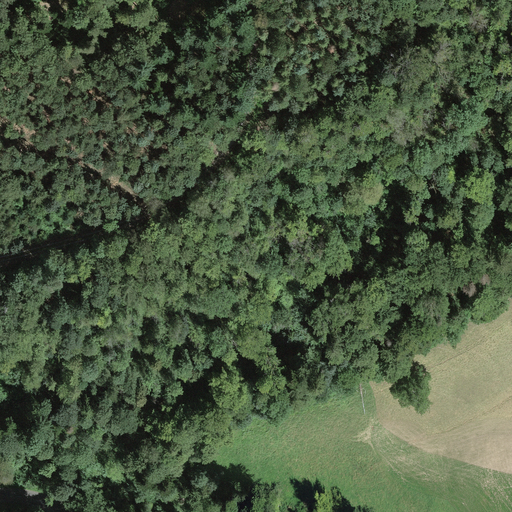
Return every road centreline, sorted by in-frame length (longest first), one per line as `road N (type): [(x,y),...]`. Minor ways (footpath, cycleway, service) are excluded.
road 1 (track): [(242,0),(257,56),(254,93),(231,137),(194,180),(105,232),(0,258)]
road 2 (track): [(192,511),(135,468),(151,427),(168,412)]
